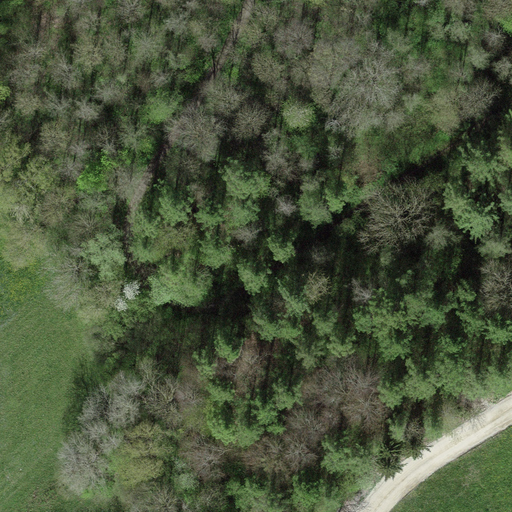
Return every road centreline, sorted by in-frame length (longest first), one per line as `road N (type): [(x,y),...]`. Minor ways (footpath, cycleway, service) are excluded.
road 1 (track): [(251,0),(134,208),(129,262),(152,296),(198,302),(248,283),(511,103)]
road 2 (track): [(511,398),(451,437),(371,511)]
